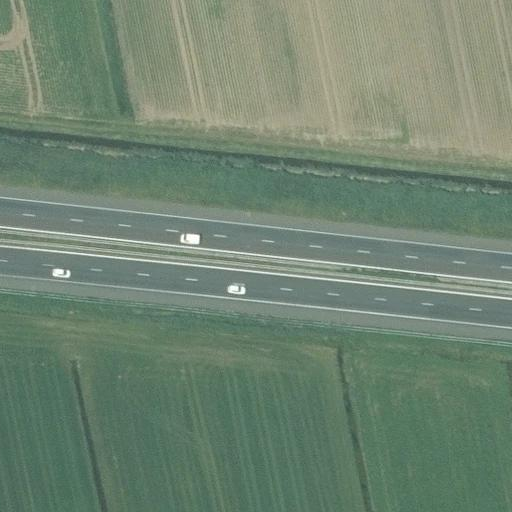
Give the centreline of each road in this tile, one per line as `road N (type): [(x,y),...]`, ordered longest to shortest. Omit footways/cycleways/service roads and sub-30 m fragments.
road 1 (motorway): [(511,268),(0,212)]
road 2 (motorway): [(0,260),(511,313)]
